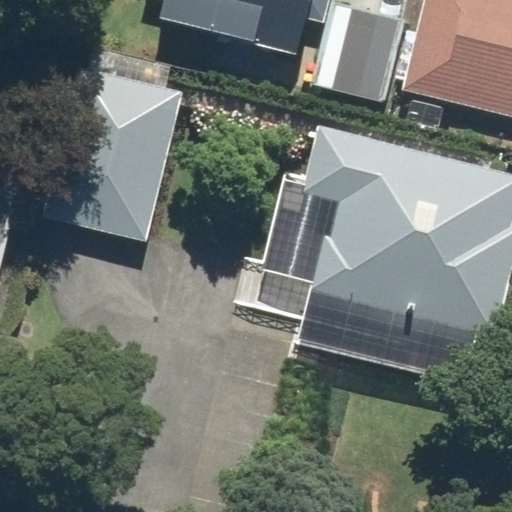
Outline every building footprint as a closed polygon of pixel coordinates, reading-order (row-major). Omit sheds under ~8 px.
[(145,0),(138,37),(306,74),(303,90),(380,108),(398,30),(329,15),(332,0),(145,0)] [(511,0),(418,0),(394,99),(511,127),(511,0)] [(173,97),(75,74),(39,225),(137,248),(173,97)] [(511,254),(511,172),(320,126),(304,192),(333,199),(313,284),(494,328),(511,254)] [(0,244),(15,178),(0,174),(0,244)]
